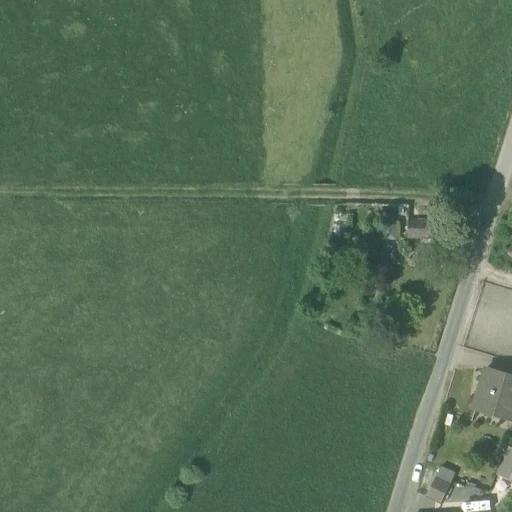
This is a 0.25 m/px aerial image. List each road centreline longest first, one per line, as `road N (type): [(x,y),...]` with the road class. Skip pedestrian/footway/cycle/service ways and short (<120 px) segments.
road 1 (track): [(495,200),(0,194)]
road 2 (residential): [(511,144),(398,511)]
